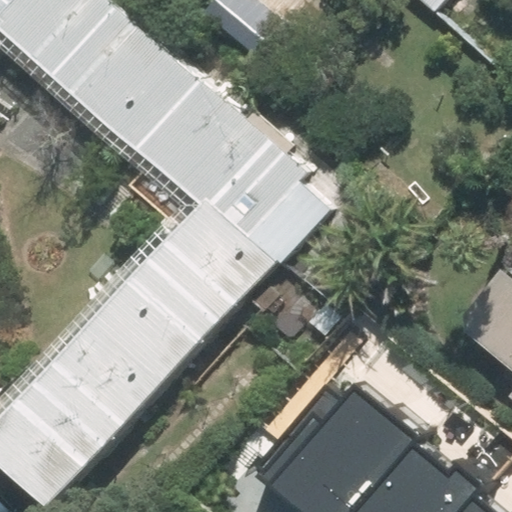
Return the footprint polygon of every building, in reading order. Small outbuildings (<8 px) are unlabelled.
[(0,427),(0,437),(72,505),(360,195),(147,0),(0,0),(0,40),(22,17),(215,195),(0,427)] [(266,0),(220,0),(208,15),(265,64),(297,26),(266,0)] [(425,0),(439,12),(448,0),(425,0)] [(4,201),(0,201),(0,320),(12,320),(4,201)] [(511,245),(453,315),(511,365),(511,245)] [(255,488),(283,511),(504,511),(349,379),(255,488)]
